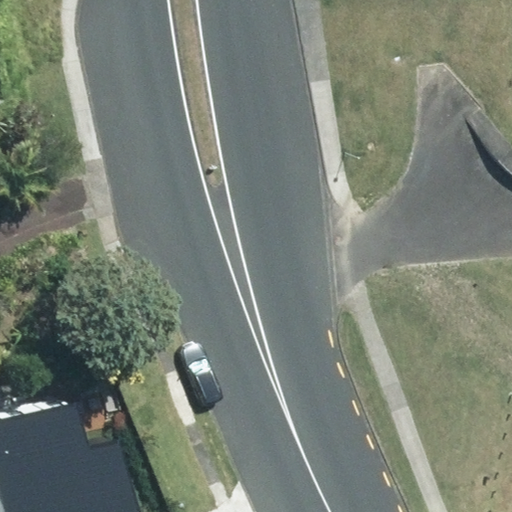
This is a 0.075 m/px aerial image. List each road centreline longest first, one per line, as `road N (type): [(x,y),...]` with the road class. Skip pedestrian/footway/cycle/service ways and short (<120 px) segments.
road 1 (tertiary): [(269,358),(182,251),(142,113),(135,0)]
road 2 (tertiary): [(245,0),(284,284),(269,358)]
road 3 (unknown): [(182,251),(284,284),(373,240),(511,226)]
road 4 (tertiary): [(335,511),(269,358)]
